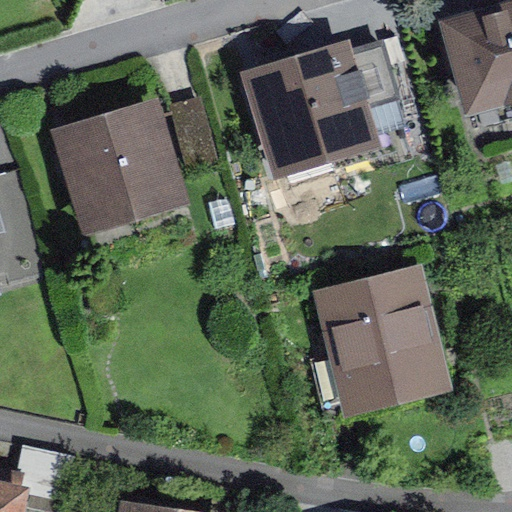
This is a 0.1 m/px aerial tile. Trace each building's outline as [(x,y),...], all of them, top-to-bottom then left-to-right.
[(511,6),(432,30),(460,126),(511,111),(511,6)] [(405,95),(388,37),(348,49),(366,107),(405,95)] [(348,49),(347,44),(237,78),(271,186),(380,152),(366,107),(348,49)] [(220,161),(201,97),(167,108),(187,171),(220,161)] [(189,210),(154,101),(46,135),(81,244),(189,210)] [(338,427),(452,396),(420,267),(307,297),(338,427)] [(125,312),(118,272),(88,278),(95,318),(125,312)] [(0,511),(20,511),(24,494),(0,489),(0,511)]
